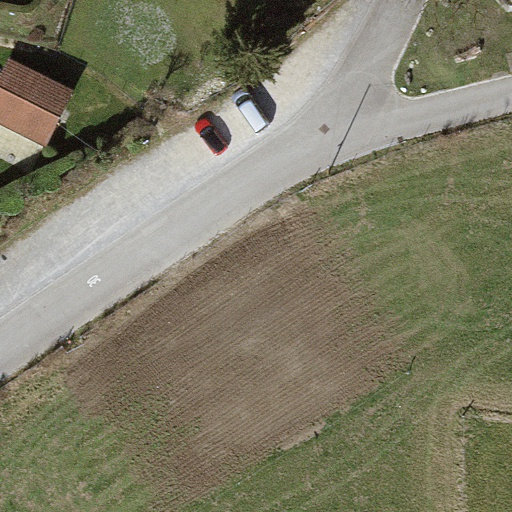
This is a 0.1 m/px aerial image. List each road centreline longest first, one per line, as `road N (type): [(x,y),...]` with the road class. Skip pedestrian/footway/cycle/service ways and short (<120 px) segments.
road 1 (residential): [(329,129),(0,342)]
road 2 (residential): [(329,129),(511,90)]
road 3 (residential): [(329,129),(397,0)]
